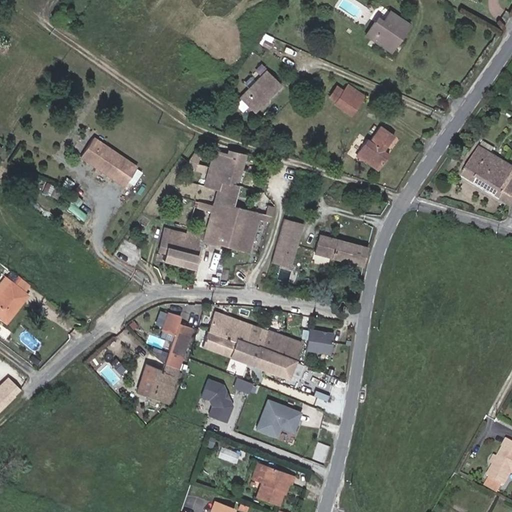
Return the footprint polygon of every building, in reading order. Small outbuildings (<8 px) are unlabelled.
[(62,6),(53,18),(66,27),(74,15),(62,6)] [(395,37),(398,39),(408,25),(390,12),(384,22),(381,26),(375,22),(366,35),(387,49),(395,37)] [(381,26),(384,22),(378,18),(375,22),(381,26)] [(390,52),(398,39),(395,37),(387,49),(390,52)] [(269,48),(272,42),(265,39),(263,45),(269,48)] [(271,99),(282,84),(265,71),(242,102),(244,103),(239,109),(247,115),(252,109),(259,114),(264,108),(268,107),(271,103),(271,99)] [(350,114),(363,97),(347,85),(334,103),(350,114)] [(208,125),(212,119),(208,116),(204,122),(208,125)] [(383,150),(394,136),(380,126),(370,140),(367,139),(355,155),(377,171),(389,154),(383,150)] [(141,172),(97,142),(85,160),(128,191),(141,172)] [(511,207),(511,206),(511,168),(479,149),(462,177),(511,207)] [(247,252),(257,217),(259,218),(259,220),(268,223),(272,211),(265,209),(263,216),(231,206),(244,155),(227,150),(226,155),(217,189),(213,206),(211,211),(206,232),(204,239),(203,242),(217,246),(217,245),(247,252)] [(195,168),(202,158),(195,153),(185,166),(195,168)] [(217,189),(226,155),(217,153),(208,186),(217,189)] [(85,206),(77,200),(68,213),(86,226),(90,220),(80,213),(85,206)] [(211,211),(213,206),(198,202),(196,207),(211,211)] [(300,224),(287,221),(282,239),(295,243),(300,224)] [(204,239),(206,232),(188,227),(186,234),(170,229),(162,259),(193,268),(201,238),(204,239)] [(363,265),(367,247),(319,235),(315,253),(363,265)] [(291,254),(295,243),(282,239),(278,251),(291,254)] [(275,250),(271,262),(288,266),(291,254),(278,251),(275,250)] [(315,253),(313,261),(327,264),(329,257),(315,253)] [(30,286),(17,276),(12,283),(9,281),(0,291),(0,317),(6,322),(27,296),(24,293),(30,286)] [(0,291),(9,281),(4,277),(0,282),(0,291)] [(157,309),(152,323),(157,325),(163,312),(157,309)] [(288,378),(301,342),(214,311),(201,347),(288,378)] [(167,402),(192,328),(178,324),(180,316),(168,312),(160,336),(172,340),(162,371),(144,366),(136,392),(167,402)] [(332,352),(334,332),(309,330),(309,333),(308,342),(307,350),(332,352)] [(294,363),(291,381),(307,384),(310,366),(294,363)] [(334,374),(337,367),(330,365),(328,371),(334,374)] [(232,386),(251,392),(254,383),(235,377),(232,386)] [(206,415),(226,422),(233,406),(229,399),(228,398),(226,394),(226,393),(223,385),(207,379),(201,397),(208,400),(210,405),(206,415)] [(0,389),(0,410),(14,397),(4,386),(0,389)] [(267,400),(256,429),(276,437),(279,428),(293,433),(300,413),(267,400)] [(504,485),(511,471),(511,443),(507,441),(487,475),(489,477),(504,485)] [(260,483),(267,467),(257,463),(251,480),(260,483)] [(287,482),(289,483),(292,484),(294,477),(267,467),(255,497),(278,506),(282,494),(287,482)] [(504,485),(489,477),(486,483),(501,492),(504,485)]
